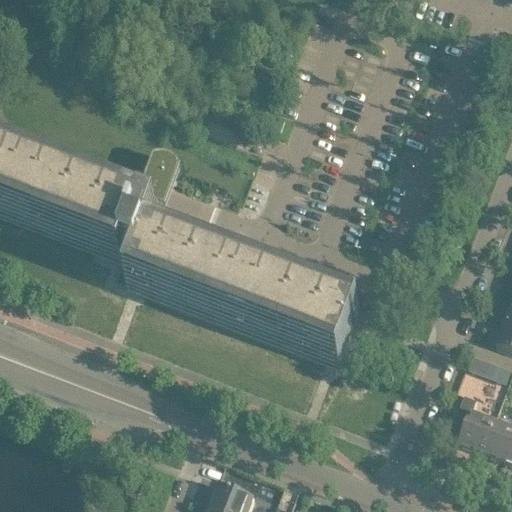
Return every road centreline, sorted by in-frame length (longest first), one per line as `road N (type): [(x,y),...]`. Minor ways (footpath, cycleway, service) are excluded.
road 1 (tertiary): [(385,500),(0,353)]
road 2 (residential): [(385,500),(511,163)]
